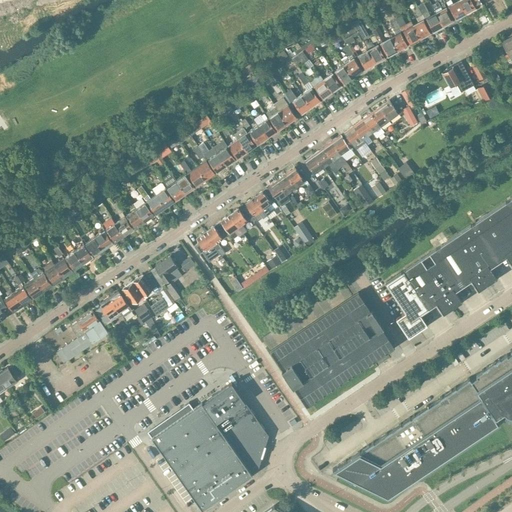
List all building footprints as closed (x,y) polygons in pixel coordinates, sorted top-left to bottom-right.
[(453,20),(445,6),(444,4),(445,3),(443,0),(435,0),(437,1),(431,4),(435,12),(443,27),(448,24),(448,23),(453,20)] [(465,13),(458,0),(456,0),(452,2),(450,0),(448,0),(447,0),(443,0),(445,3),(446,2),(455,19),(457,17),(459,18),(462,16),(463,15),(465,13)] [(471,0),(458,0),(465,13),(469,11),(470,12),(474,10),(474,8),(476,8),(471,0)] [(399,27),(405,24),(402,16),(395,19),(389,8),(385,10),(391,23),(390,23),(394,31),(399,28),(399,27)] [(418,8),(414,10),(417,17),(422,14),(418,8)] [(443,27),(435,12),(425,17),(433,31),(438,28),(439,29),(443,27)] [(358,32),(351,19),(341,24),(343,28),(340,30),(344,39),(358,32)] [(423,19),(412,24),(420,38),(423,36),(425,37),(428,35),(429,33),(430,32),(423,19)] [(412,24),(403,30),(410,43),(412,42),(414,43),(417,41),(417,39),(420,38),(412,24)] [(398,51),(390,37),(384,39),(378,26),(372,30),(378,43),(380,42),(387,56),(393,53),(394,54),(398,51)] [(400,31),(390,37),(398,51),(402,49),(402,48),(408,45),(400,31)] [(511,36),(501,42),(511,61),(511,60),(511,36)] [(302,50),(312,44),(310,41),(301,47),(302,50)] [(377,43),(367,49),(375,64),(379,61),(380,60),(385,57),(377,43)] [(362,70),(353,57),(355,56),(348,45),(346,46),(345,48),(346,49),(345,51),(348,56),(342,60),(344,63),(344,64),(353,78),(357,75),(358,73),(362,70)] [(309,60),(300,47),(290,55),(296,64),(302,60),(304,63),(309,60)] [(357,54),(365,68),(365,70),(369,68),(370,66),(371,66),(375,64),(367,49),(357,54)] [(472,84),(461,62),(448,70),(447,68),(443,71),(444,72),(443,72),(454,94),(462,90),(463,89),(464,89),(472,84)] [(350,80),(353,78),(344,64),(334,71),(343,83),(348,80),(350,80)] [(474,68),(479,79),(485,76),(480,65),(474,68)] [(308,81),(302,72),(297,75),(304,84),(308,81)] [(341,85),(332,72),(322,79),(332,93),(337,90),(337,88),(341,85)] [(332,93),(322,79),(319,74),(313,78),(313,79),(316,83),(313,85),(323,98),(327,95),(329,95),(332,93)] [(501,81),(497,74),(489,78),(493,86),(495,85),(497,89),(501,86),(499,82),(501,81)] [(477,88),(483,99),(494,93),(488,82),(477,88)] [(261,96),(255,87),(254,87),(252,84),(247,87),(255,99),(261,96)] [(255,99),(247,87),(240,92),(247,104),(255,99)] [(311,87),(302,94),(312,107),(316,105),(316,103),(320,100),(311,87)] [(312,107),(302,94),(297,97),(290,89),(284,93),(284,94),(293,106),(296,105),(301,113),(306,110),(308,110),(312,107)] [(287,103),(278,110),(287,124),(293,120),(292,119),(296,116),(291,108),(293,106),(284,94),(282,95),(287,103)] [(385,102),(380,106),(389,119),(398,112),(390,100),(386,103),(385,103),(385,102)] [(275,106),(266,112),(277,129),(282,126),(282,127),(287,124),(278,110),(275,106)] [(380,106),(371,112),(380,125),(389,119),(380,106)] [(408,106),(402,109),(410,125),(417,121),(415,118),(408,106)] [(371,112),(362,119),(371,132),(380,125),(371,112)] [(218,132),(227,126),(222,117),(212,123),(213,125),(210,127),(215,135),(219,133),(218,132)] [(267,118),(258,124),(267,138),(272,134),(272,133),(276,130),(267,118)] [(362,119),(353,125),(362,138),(371,132),(362,119)] [(258,124),(248,131),(257,143),(261,140),(262,141),(267,138),(258,124)] [(365,142),(362,138),(353,125),(348,129),(348,130),(344,133),(348,138),(344,140),(350,147),(353,145),(355,148),(365,142)] [(256,144),(247,132),(243,127),(234,133),(237,138),(247,152),(252,148),(251,147),(256,144)] [(350,147),(344,140),(341,135),(338,138),(336,137),(331,141),(340,154),(350,147)] [(237,138),(228,145),(237,157),(241,154),(242,155),(247,152),(237,138)] [(235,158),(226,146),(227,145),(223,139),(213,146),(217,152),(226,166),(231,162),(231,161),(235,158)] [(326,144),(326,146),(323,148),(332,160),(340,154),(331,141),(326,144)] [(159,154),(168,148),(164,142),(154,148),(159,154)] [(226,166),(217,152),(213,146),(208,150),(203,144),(199,147),(205,156),(205,155),(207,158),(216,171),(221,168),(221,169),(226,166)] [(215,172),(204,156),(205,156),(199,147),(198,146),(193,149),(202,162),(197,166),(206,180),(213,175),(212,174),(215,172)] [(163,161),(159,154),(154,148),(144,155),(149,163),(156,158),(159,163),(163,161)] [(318,150),(313,154),(323,167),(328,163),(334,172),(338,169),(332,160),(323,148),(320,150),(319,150),(318,150)] [(313,154),(308,157),(308,159),(305,161),(313,173),(323,167),(313,154)] [(139,169),(148,163),(143,155),(134,161),(137,166),(139,169)] [(376,158),(371,162),(379,173),(384,170),(376,158)] [(206,180),(197,166),(191,170),(184,160),(181,162),(179,160),(173,164),(180,173),(186,168),(197,184),(202,181),(202,182),(206,180)] [(132,173),(129,169),(131,168),(130,166),(134,163),(136,167),(137,166),(134,161),(124,168),(129,175),(132,173)] [(290,170),(285,174),(295,187),(304,180),(295,168),(292,171),(290,170)] [(385,170),(380,173),(384,178),(388,175),(385,170)] [(185,173),(176,180),(186,193),(191,190),(190,189),(194,186),(185,173)] [(295,187),(285,174),(276,180),(286,193),(295,187)] [(186,193),(176,180),(173,175),(163,181),(167,186),(175,199),(180,196),(180,197),(186,193)] [(398,176),(392,180),(395,185),(401,180),(398,176)] [(328,185),(323,178),(318,182),(322,189),(328,185)] [(289,198),(286,193),(276,180),(272,183),(272,184),(272,185),(268,188),(280,204),(289,198)] [(379,182),(372,186),(379,196),(385,192),(379,182)] [(174,200),(165,187),(162,183),(153,189),(156,194),(165,207),(170,204),(170,203),(174,200)] [(122,199),(113,184),(107,187),(116,202),(117,202),(122,199)] [(362,184),(353,190),(364,206),(373,200),(362,184)] [(306,188),(305,191),(308,195),(314,191),(309,185),(306,188)] [(147,194),(141,186),(137,188),(143,197),(147,194)] [(271,202),(265,193),(262,190),(254,196),(262,209),(266,214),(269,211),(278,205),(274,200),(271,202)] [(274,200),(268,191),(265,193),(271,202),(274,200)] [(160,211),(165,207),(156,194),(146,200),(155,213),(159,210),(160,211)] [(262,209),(254,196),(245,203),(247,205),(243,208),(250,218),(253,221),(256,219),(257,220),(266,214),(262,209)] [(511,207),(507,200),(490,212),(511,245),(511,207)] [(145,201),(135,208),(144,221),(154,214),(145,201)] [(78,212),(87,206),(84,202),(75,208),(78,212)] [(133,228),(124,215),(122,212),(123,212),(117,202),(116,202),(112,204),(119,213),(118,214),(121,218),(115,222),(124,235),(133,228)] [(290,212),(286,206),(283,203),(279,206),(285,215),(290,212)] [(347,204),(340,209),(343,214),(350,209),(347,204)] [(135,227),(144,221),(135,208),(126,214),(135,227)] [(250,218),(243,208),(240,210),(238,208),(229,214),(242,232),(245,229),(241,224),(250,218)] [(511,265),(511,245),(490,212),(472,224),(498,262),(506,257),(511,265)] [(57,225),(68,219),(65,214),(54,220),(57,225)] [(242,232),(229,214),(220,220),(221,220),(217,223),(226,235),(229,232),(233,238),(242,232)] [(124,235),(115,222),(114,222),(111,218),(104,223),(107,227),(106,228),(114,241),(124,235)] [(57,225),(54,220),(43,227),(47,232),(58,226),(57,225)] [(226,235),(217,223),(214,225),(205,231),(213,244),(221,255),(225,252),(221,246),(220,246),(217,241),(226,235)] [(490,267),(498,262),(472,224),(455,235),(487,284),(497,277),(490,267)] [(104,229),(95,236),(103,249),(113,242),(104,229)] [(213,244),(205,231),(196,237),(205,250),(210,246),(213,251),(211,253),(217,260),(222,256),(221,255),(213,244)] [(478,290),(487,284),(455,235),(438,247),(463,285),(471,280),(478,290)] [(94,255),(103,249),(95,236),(85,243),(94,255)] [(294,240),(294,243),(296,246),(299,247),(302,245),(303,242),(301,238),(298,238),(294,240)] [(66,251),(61,243),(57,246),(62,253),(66,251)] [(92,256),(84,243),(74,250),(83,263),(92,256)] [(62,253),(57,246),(53,249),(58,256),(62,253)] [(455,291),(463,285),(438,247),(428,253),(435,263),(427,269),(421,258),(420,258),(453,307),(462,301),(455,291)] [(74,269),(83,263),(74,250),(65,256),(74,269)] [(278,255),(282,261),(290,256),(286,250),(278,255)] [(170,255),(155,266),(165,282),(171,278),(168,272),(177,266),(170,255)] [(267,260),(272,268),(280,262),(274,255),(267,260)] [(63,257),(54,263),(63,277),(72,270),(63,257)] [(185,269),(194,262),(190,257),(180,263),(185,269)] [(222,258),(217,262),(221,266),(225,263),(222,258)] [(443,313),(453,307),(420,258),(403,270),(428,309),(436,303),(443,313)] [(54,263),(52,260),(43,266),(45,269),(45,270),(54,283),(63,277),(54,263)] [(137,277),(132,280),(142,295),(161,283),(151,269),(149,271),(149,270),(143,274),(139,277),(137,277)] [(420,314),(428,309),(403,270),(385,282),(404,312),(395,318),(408,337),(427,324),(420,314)] [(43,271),(33,278),(42,291),(52,284),(43,271)] [(33,297),(42,291),(33,278),(24,284),(33,297)] [(122,288),(132,302),(142,295),(132,280),(127,284),(126,285),(122,288)] [(165,285),(169,291),(175,299),(181,295),(176,287),(172,281),(165,285)] [(23,285),(13,292),(22,305),(31,298),(23,285)] [(161,292),(163,294),(163,295),(162,296),(169,306),(175,302),(167,292),(165,289),(161,292)] [(119,291),(109,297),(119,311),(128,304),(119,291)] [(284,374),(289,383),(290,383),(293,387),(293,386),(306,405),(373,361),(377,367),(378,366),(367,351),(379,343),(389,359),(390,358),(386,352),(394,346),(381,327),(382,327),(383,327),(380,322),(374,314),(371,309),(370,310),(371,310),(371,311),(358,291),(270,351),(282,370),(281,369),(284,374)] [(13,311),(22,305),(13,292),(4,298),(13,311)] [(0,295),(0,319),(6,315),(4,312),(9,309),(5,303),(1,297),(0,295)] [(95,310),(105,324),(121,314),(119,311),(109,297),(100,304),(101,305),(95,310)] [(158,308),(155,303),(150,306),(154,311),(158,308)] [(91,325),(98,319),(92,310),(70,325),(78,336),(84,332),(92,327),(91,325)] [(146,310),(139,316),(143,322),(150,317),(146,310)] [(92,343),(92,344),(93,344),(109,334),(108,332),(98,319),(91,325),(92,327),(84,332),(92,343)] [(78,336),(56,352),(63,362),(68,359),(92,343),(84,332),(78,336)] [(484,430),(496,422),(496,423),(499,421),(495,416),(503,411),(508,414),(511,415),(511,348),(510,350),(511,353),(507,356),(506,354),(500,358),(499,358),(497,359),(498,360),(496,361),(495,360),(494,361),(494,362),(488,367),(487,366),(485,367),(486,368),(484,369),(483,368),(481,370),(482,370),(475,375),(476,376),(471,380),(469,377),(467,378),(467,379),(456,387),(455,386),(453,387),(454,388),(451,390),(451,389),(449,390),(449,391),(446,393),(445,393),(444,394),(442,396),(441,395),(439,397),(440,398),(428,405),(428,404),(426,406),(426,407),(415,414),(414,414),(412,415),(413,416),(410,417),(408,418),(405,421),(404,420),(403,421),(403,422),(401,424),(400,423),(398,424),(399,425),(387,433),(387,432),(385,433),(385,434),(373,442),(373,441),(371,442),(371,443),(369,445),(368,444),(367,445),(367,446),(363,448),(362,449),(360,451),(359,450),(357,452),(358,452),(346,460),(345,459),(332,468),(339,472),(350,482),(353,479),(358,481),(359,480),(386,494),(386,495),(387,496),(389,495),(388,494),(400,486),(400,487),(402,485),(414,477),(414,478),(416,476),(416,475),(427,468),(428,469),(430,467),(429,466),(441,458),(442,459),(444,458),(443,457),(455,449),(455,450),(457,449),(457,448),(468,440),(469,441),(471,440),(470,439),(482,431),(483,432),(485,431),(484,430)] [(2,369),(0,370),(0,377),(7,387),(17,381),(14,377),(19,373),(14,365),(9,368),(8,367),(3,370),(2,369)] [(165,428),(153,437),(193,494),(192,495),(198,503),(199,503),(202,507),(251,472),(258,467),(261,457),(262,457),(265,445),(268,434),(231,382),(165,428)] [(10,427),(6,430),(11,436),(15,433),(10,427)]
